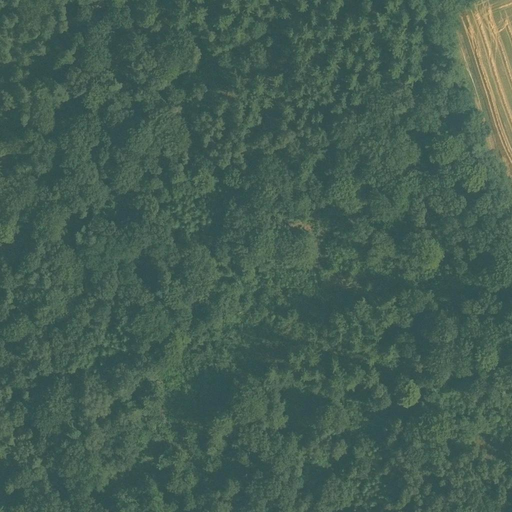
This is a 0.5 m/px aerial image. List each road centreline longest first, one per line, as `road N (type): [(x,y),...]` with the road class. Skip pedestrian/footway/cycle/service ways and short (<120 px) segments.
road 1 (track): [(511,212),(438,0)]
road 2 (track): [(107,0),(2,66)]
